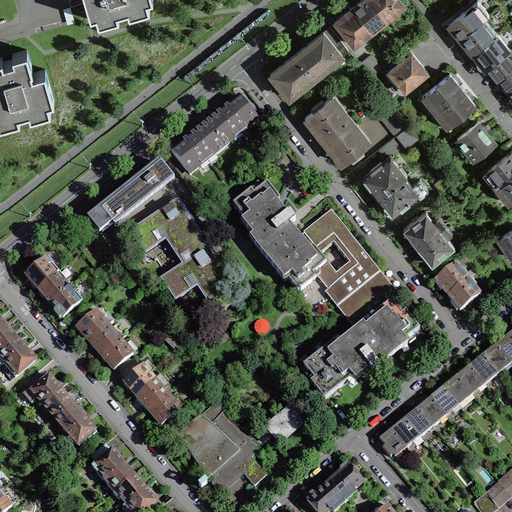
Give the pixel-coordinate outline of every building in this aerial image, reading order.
[(85,0),(86,1),(89,0),(93,14),(96,14),(98,22),(110,18),(109,15),(118,13),(118,11),(128,8),(128,10),(137,7),(138,10),(150,7),(147,0),(85,0)] [(361,0),(357,3),(352,7),(369,28),(386,15),(373,0),(361,0)] [(373,0),(386,15),(402,2),(400,0),(373,0)] [(456,17),(457,18),(449,24),(452,29),(460,38),(481,20),(489,14),(478,0),(456,17)] [(71,7),(64,8),(68,24),(75,22),(71,7)] [(345,32),(352,42),(369,28),(352,7),(344,14),(343,13),(339,17),(337,18),(337,19),(336,20),(341,27),(341,28),(344,32),(345,32)] [(464,43),(473,53),(494,36),(481,20),(460,38),(464,43)] [(342,55),(348,50),(329,27),(304,46),(296,53),(315,77),(337,59),(335,57),(340,54),(342,55)] [(497,33),(494,36),(473,53),(477,58),(478,60),(478,62),(478,63),(479,64),(480,65),(482,66),(483,66),(485,69),(507,51),(500,43),(503,41),(497,33)] [(511,67),(511,52),(510,49),(507,51),(485,69),(490,75),(495,81),(498,79),(511,67)] [(0,123),(11,120),(10,117),(19,114),(19,112),(29,109),(29,111),(38,109),(39,112),(51,108),(48,100),(51,100),(47,85),(50,84),(48,77),(45,78),(42,70),(29,73),(29,70),(33,69),(30,60),(27,60),(24,50),(12,53),(14,58),(4,61),(2,56),(0,56),(0,123)] [(390,70),(398,80),(420,62),(415,56),(412,52),(390,70)] [(291,96),(289,95),(294,91),(295,93),(315,77),(296,53),(279,66),(270,73),(290,97),(291,96)] [(372,55),(360,64),(369,76),(381,67),(372,55)] [(424,66),(420,62),(398,80),(405,90),(428,72),(424,66)] [(511,87),(511,67),(498,79),(502,83),(504,86),(503,86),(507,91),(508,91),(511,87)] [(423,95),(435,111),(463,89),(455,79),(450,73),(423,95)] [(467,94),(463,89),(435,111),(448,127),(475,104),(467,94)] [(397,135),(408,125),(383,93),(371,103),(397,135)] [(343,163),(370,141),(333,94),(305,116),(321,137),(343,163)] [(210,119),(210,120),(205,124),(224,148),(258,120),(240,97),(222,111),(216,116),(215,115),(210,119)] [(467,150),(487,133),(481,125),(478,121),(457,138),(467,150)] [(198,179),(189,185),(199,201),(214,191),(198,168),(224,148),(205,124),(201,128),(200,128),(195,131),(195,133),(188,138),(171,151),(190,175),(198,179)] [(407,147),(418,138),(408,125),(397,135),(407,147)] [(467,150),(475,160),(495,143),(491,138),(487,133),(467,150)] [(500,184),(511,174),(511,151),(511,150),(487,169),(489,172),(486,175),(496,187),(500,184)] [(368,187),(371,187),(374,190),(379,197),(404,177),(397,167),(399,166),(391,155),(382,162),(382,161),(371,170),(372,170),(363,177),(364,178),(364,182),(368,187)] [(162,164),(152,171),(150,169),(123,190),(90,216),(102,232),(112,224),(115,228),(175,180),(162,164)] [(447,173),(435,183),(440,189),(452,180),(447,173)] [(511,174),(500,184),(511,199),(511,174)] [(391,212),(392,213),(401,207),(402,208),(410,201),(409,200),(416,195),(410,188),(412,186),(405,176),(404,177),(379,197),(382,201),(385,204),(384,204),(384,207),(388,212),(391,213),(391,212)] [(298,293),(318,277),(328,289),(325,292),(342,314),(387,279),(332,210),(303,233),(304,234),(300,237),(295,230),(294,229),(290,224),(294,221),(295,221),(295,220),(295,219),(295,218),(292,214),(291,213),(291,212),(290,212),(289,212),(288,212),(288,213),(287,214),(276,201),(280,198),(267,183),(259,189),(254,194),(251,190),(233,204),(244,218),(241,221),(251,233),(253,236),(257,234),(261,240),(255,245),(284,281),(287,279),(298,293)] [(192,276),(209,302),(213,298),(222,311),(232,305),(221,289),(230,283),(214,260),(210,263),(199,246),(203,243),(183,213),(178,216),(172,206),(131,233),(137,240),(138,239),(140,242),(138,243),(145,253),(159,243),(153,234),(160,229),(184,265),(163,279),(168,287),(170,286),(171,289),(170,290),(176,300),(190,290),(184,281),(192,276)] [(418,246),(441,228),(426,210),(404,228),(409,235),(418,246)] [(432,264),(455,246),(441,228),(418,246),(423,252),(432,264)] [(511,256),(511,228),(498,238),(511,257),(511,256)] [(35,290),(37,289),(38,290),(59,272),(52,263),(49,265),(44,259),(31,271),(26,275),(31,281),(30,283),(32,286),(35,290)] [(456,264),(436,280),(437,282),(435,283),(439,288),(441,290),(443,289),(448,295),(467,280),(462,274),(462,272),(462,271),(456,264)] [(59,272),(38,290),(39,291),(38,293),(40,295),(43,299),(45,298),(50,304),(69,288),(64,282),(66,280),(59,272)] [(381,367),(380,366),(409,343),(409,342),(409,341),(409,340),(408,338),(420,329),(406,311),(402,313),(398,309),(391,300),(399,294),(387,279),(342,314),(355,330),(335,345),(333,342),(303,365),(304,367),(301,369),(306,376),(307,377),(325,400),(353,377),(356,380),(370,369),(373,374),(374,374),(375,374),(376,374),(378,372),(381,370),(382,369),(382,368),(381,367)] [(481,294),(474,287),(472,287),(467,280),(448,295),(453,302),(451,303),(457,310),(459,309),(460,311),(466,306),(481,294)] [(69,288),(50,304),(53,307),(56,310),(54,313),(60,319),(62,318),(63,318),(82,302),(70,287),(69,288)] [(82,336),(83,334),(90,342),(109,326),(103,319),(103,318),(96,310),(77,327),(78,328),(76,329),(79,333),(82,336)] [(0,340),(10,332),(5,326),(5,325),(6,324),(3,321),(1,318),(0,318),(0,340)] [(102,356),(121,340),(109,326),(90,342),(94,347),(102,356)] [(23,346),(22,345),(22,344),(23,343),(18,337),(17,338),(16,338),(14,336),(10,332),(0,340),(0,365),(3,363),(23,346)] [(511,363),(511,338),(509,334),(499,342),(496,345),(511,364),(511,363)] [(129,358),(133,354),(121,340),(102,356),(106,361),(114,370),(116,368),(121,374),(134,363),(129,358)] [(483,355),(498,374),(511,364),(496,345),(485,353),(483,355)] [(30,350),(27,352),(26,350),(23,346),(3,363),(16,377),(35,361),(35,360),(37,358),(30,350)] [(498,374),(483,355),(472,363),(470,366),(485,385),(498,374)] [(134,363),(121,374),(126,380),(124,382),(126,384),(124,385),(127,389),(130,391),(131,390),(137,396),(155,380),(143,365),(141,367),(136,361),(134,363)] [(485,385),(470,366),(460,373),(457,376),(472,395),(485,385)] [(43,404),(60,389),(51,380),(47,375),(42,379),(37,373),(25,384),(30,390),(24,394),(32,403),(38,398),(43,404)] [(444,387),(459,406),(472,395),(457,376),(447,384),(444,387)] [(155,380),(137,396),(138,398),(136,399),(139,402),(142,406),(143,404),(149,411),(168,395),(155,380)] [(434,394),(431,397),(446,417),(459,406),(444,387),(434,394)] [(60,389),(43,404),(55,418),(72,404),(64,394),(60,389)] [(162,425),(180,409),(168,395),(149,411),(154,416),(162,425)] [(418,408),(433,427),(446,417),(431,397),(421,405),(418,408)] [(72,404),(55,418),(67,433),(84,418),(76,408),(72,404)] [(291,412),(288,410),(267,428),(270,431),(274,436),(280,443),(287,437),(309,419),(295,404),(297,407),(291,412)] [(408,416),(405,418),(420,437),(433,427),(418,408),(408,416)] [(80,447),(97,432),(88,422),(84,418),(67,433),(80,447)] [(392,429),(407,448),(420,437),(405,418),(395,426),(392,429)] [(393,455),(395,457),(407,448),(392,429),(382,436),(379,439),(385,445),(383,448),(391,457),(393,455)] [(112,450),(111,450),(106,444),(92,456),(97,463),(92,467),(98,473),(100,471),(106,478),(123,463),(122,462),(123,460),(119,455),(117,456),(115,454),(112,450)] [(130,468),(128,468),(126,466),(123,463),(106,478),(103,480),(108,485),(111,483),(117,490),(134,476),(133,475),(134,473),(130,468)] [(328,483),(345,503),(357,493),(355,490),(364,482),(349,465),(347,466),(344,466),(341,468),(341,472),(333,479),(328,483)] [(499,482),(511,497),(511,471),(499,482)] [(125,505),(145,488),(140,483),(141,481),(139,478),(137,476),(135,476),(134,476),(117,490),(123,497),(121,500),(125,505)] [(207,482),(201,487),(205,493),(211,488),(207,482)] [(487,493),(499,508),(511,497),(499,482),(487,493)] [(334,511),(345,503),(328,483),(317,492),(315,494),(312,493),(309,496),(309,499),(307,501),(316,511),(328,511),(331,510),(332,511),(334,511)] [(156,511),(161,508),(151,495),(152,493),(150,491),(148,489),(146,489),(145,488),(125,505),(131,511),(156,511)] [(0,511),(4,511),(12,506),(11,505),(15,502),(8,494),(4,498),(0,492),(0,511)] [(494,511),(499,508),(487,493),(476,502),(484,511),(494,511)]
